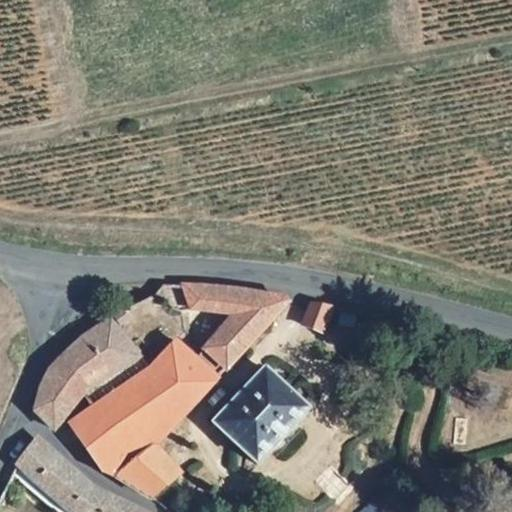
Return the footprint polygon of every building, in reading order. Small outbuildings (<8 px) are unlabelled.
[(232,360),(291,299),(185,285),(185,293),(187,302),(192,309),(238,317),(214,341),(232,360)] [(301,323),(319,334),(338,309),(314,304),(301,323)] [(72,395),(133,354),(113,332),(119,324),(113,314),(79,334),(58,357),(34,406),(41,421),(49,423),(72,395)] [(215,370),(178,336),(149,363),(70,421),(102,461),(148,500),(179,470),(149,438),(215,370)] [(258,460),(310,407),(266,365),(214,418),(258,460)] [(143,511),(94,487),(45,443),(15,475),(29,485),(34,477),(90,511),(143,511)] [(377,491),(357,511),(386,511),(393,505),(377,491)]
